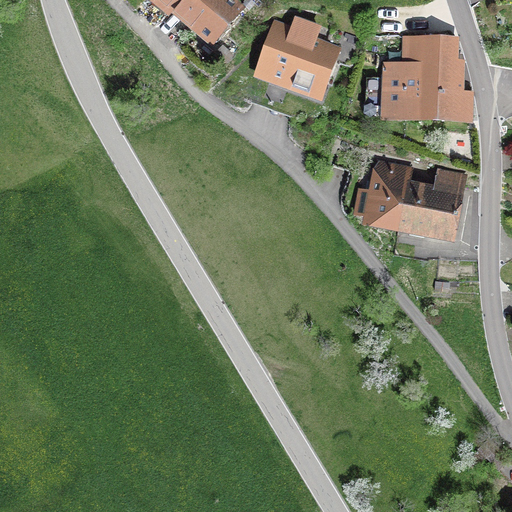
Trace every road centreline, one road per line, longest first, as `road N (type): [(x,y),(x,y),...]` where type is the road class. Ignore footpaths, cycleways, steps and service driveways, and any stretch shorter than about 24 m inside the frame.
road 1 (residential): [(111,0),(189,86),(293,168),(511,437)]
road 2 (tertiary): [(336,511),(105,127),(54,0)]
road 3 (residential): [(511,385),(490,287),(484,103),(453,0)]
